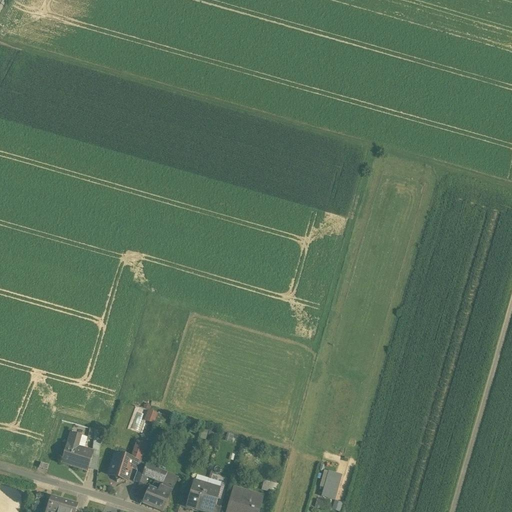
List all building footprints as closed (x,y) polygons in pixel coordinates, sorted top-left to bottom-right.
[(157,424),(158,411),(133,408),(131,430),(138,430),(139,422),(157,424)] [(81,437),(71,434),(67,446),(66,445),(61,463),(73,467),(73,468),(87,472),(88,469),(92,456),(93,453),(77,449),(81,437)] [(98,458),(92,456),(88,469),(97,472),(98,458)] [(131,462),(115,457),(111,469),(109,470),(116,483),(121,480),(126,482),(130,468),(132,462),(131,462)] [(141,459),(133,457),(131,462),(132,462),(130,468),(137,471),(140,465),(141,459)] [(145,467),(140,465),(137,471),(133,482),(139,484),(140,481),(142,476),(145,467)] [(155,470),(145,467),(142,476),(146,478),(151,480),(155,470)] [(166,475),(155,470),(151,480),(156,482),(162,484),(166,475)] [(329,473),(323,497),(332,500),(339,476),(329,473)] [(177,480),(166,475),(162,484),(172,489),(177,480)] [(221,483),(208,480),(206,487),(219,491),(221,483)] [(139,484),(135,495),(146,499),(148,495),(141,492),(145,482),(140,481),(139,484)] [(172,489),(162,484),(160,489),(158,493),(168,498),(172,489)] [(206,487),(193,484),(189,498),(187,508),(198,511),(199,511),(206,487)] [(158,487),(154,485),(152,491),(158,493),(160,489),(158,488),(158,487)] [(219,491),(206,487),(199,511),(212,511),(214,506),(219,491)] [(245,492),(233,489),(226,511),(258,511),(261,506),(243,500),(245,492)] [(152,491),(150,490),(146,499),(143,505),(160,511),(161,511),(168,498),(158,493),(152,491)] [(189,498),(182,496),(179,508),(186,510),(187,508),(189,498)] [(74,511),(76,506),(51,499),(46,511),(74,511)]
